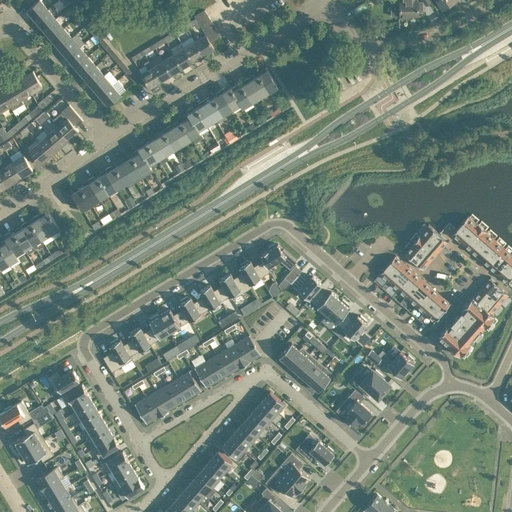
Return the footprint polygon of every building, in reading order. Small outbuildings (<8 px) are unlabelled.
[(48,9),(40,0),(38,0),(27,9),(35,19),(48,9)] [(409,14),(418,14),(418,11),(423,11),(423,1),(418,1),(417,0),(390,0),(391,15),(400,15),(400,16),(409,16),(409,14)] [(70,5),(78,15),(82,12),(73,2),(70,5)] [(48,9),(35,19),(43,29),(56,18),(48,9)] [(194,15),(196,17),(198,22),(206,34),(211,42),(221,36),(205,9),(194,15)] [(83,21),(86,25),(90,22),(82,12),(78,15),(75,18),(80,24),(83,21)] [(196,17),(185,24),(187,28),(198,22),(196,17)] [(56,18),(43,29),(51,38),(64,27),(56,18)] [(86,25),(94,34),(98,31),(90,22),(86,25)] [(185,24),(174,31),(177,35),(187,28),(185,24)] [(64,27),(51,38),(59,47),(72,37),(64,27)] [(94,34),(102,44),(106,41),(98,31),(94,34)] [(174,31),(164,37),(166,41),(177,35),(174,31)] [(195,40),(203,54),(214,48),(211,42),(206,34),(195,40)] [(184,47),(192,61),(203,54),(195,40),(192,36),(187,39),(190,43),(184,47)] [(72,37),(59,47),(67,57),(80,46),(72,37)] [(164,37),(153,43),(155,47),(166,41),(164,37)] [(102,44),(110,53),(114,50),(106,41),(102,44)] [(153,43),(142,50),(145,54),(155,47),(153,43)] [(80,46),(67,57),(75,66),(88,56),(80,46)] [(184,47),(173,53),(182,67),(192,61),(184,47)] [(160,55),(171,74),(182,67),(171,48),(160,55)] [(110,53),(118,63),(122,60),(114,50),(110,53)] [(134,60),(145,54),(142,50),(132,56),(134,60)] [(149,61),(161,80),(171,74),(160,55),(149,61)] [(88,56),(75,66),(84,76),(96,65),(88,56)] [(118,63),(126,72),(130,69),(122,60),(118,63)] [(150,87),(161,80),(149,61),(148,60),(144,62),(148,69),(141,73),(150,87)] [(96,65),(84,76),(92,85),(104,75),(96,65)] [(259,74),(269,91),(277,85),(266,66),(260,69),(262,72),(259,74)] [(138,79),(130,69),(126,72),(134,82),(138,79)] [(22,77),(31,92),(42,85),(33,70),(22,77)] [(249,77),(260,96),(269,91),(259,74),(255,76),(254,73),(249,77)] [(104,75),(92,85),(100,95),(112,84),(104,75)] [(12,83),(23,103),(24,103),(21,98),(31,92),(22,77),(12,83)] [(242,84),(252,101),(260,96),(249,77),(243,80),(245,82),(242,84)] [(1,90),(10,105),(13,109),(23,103),(12,83),(1,90)] [(112,84),(100,95),(108,104),(120,94),(112,84)] [(231,86),(243,106),(252,101),(242,84),(238,86),(237,84),(232,87),(231,86)] [(221,89),(232,108),(239,103),(242,107),(243,106),(231,86),(228,88),(226,85),(221,89)] [(214,97),(224,113),(232,108),(221,89),(215,92),(217,95),(214,97)] [(0,110),(10,105),(1,90),(0,90),(0,110)] [(48,94),(38,103),(39,104),(42,108),(52,99),(48,94)] [(204,99),(215,118),(224,113),(214,97),(210,98),(209,96),(204,99)] [(197,107),(207,123),(215,118),(204,99),(198,102),(200,105),(197,107)] [(54,102),(45,110),(49,115),(59,107),(54,102)] [(36,113),(42,108),(39,104),(38,103),(32,107),(36,113)] [(69,104),(62,111),(67,117),(58,125),(69,138),(79,130),(75,126),(83,120),(70,104),(69,104)] [(198,128),(207,123),(197,107),(193,109),(192,106),(186,110),(188,113),(189,113),(198,128)] [(44,120),(49,115),(45,110),(39,115),(44,120)] [(182,121),(195,142),(203,137),(200,132),(201,132),(198,128),(189,113),(188,113),(183,116),(185,119),(182,121)] [(25,115),(20,121),(23,125),(29,120),(25,115)] [(171,123),(183,142),(191,137),(194,143),(195,142),(182,121),(178,123),(177,120),(171,123)] [(20,121),(6,132),(9,136),(10,136),(23,125),(20,121)] [(32,121),(26,126),(30,130),(35,125),(32,121)] [(164,131),(175,147),(183,142),(171,123),(166,127),(168,129),(164,131)] [(48,133),(60,146),(69,138),(58,125),(48,133)] [(0,127),(0,133),(4,140),(9,136),(6,132),(3,126),(0,127)] [(24,135),(30,130),(26,126),(20,131),(24,135)] [(39,141),(50,154),(60,146),(48,133),(45,129),(35,137),(39,141)] [(154,134),(166,153),(175,147),(164,131),(161,133),(160,130),(154,134)] [(236,132),(227,137),(229,141),(230,142),(239,137),(236,132)] [(147,141),(158,158),(166,153),(154,134),(149,137),(151,139),(147,141)] [(2,144),(5,149),(12,145),(9,140),(2,144)] [(210,144),(214,152),(221,147),(217,140),(210,144)] [(40,163),(50,154),(39,141),(30,148),(28,146),(24,150),(31,162),(36,158),(40,163)] [(149,163),(151,167),(152,166),(149,163),(158,158),(147,141),(144,143),(143,141),(137,144),(149,163)] [(132,155),(143,172),(151,167),(149,163),(137,144),(139,148),(134,151),(136,153),(132,155)] [(13,161),(22,176),(33,169),(23,154),(13,161)] [(128,155),(122,158),(134,177),(143,172),(132,155),(129,157),(128,155)] [(119,164),(115,166),(126,182),(134,177),(122,158),(117,161),(119,164)] [(189,159),(184,163),(186,167),(192,164),(189,159)] [(2,167),(11,182),(22,176),(13,161),(2,167)] [(184,168),(180,162),(174,165),(178,172),(184,168)] [(105,168),(117,187),(126,182),(115,166),(112,168),(110,165),(105,168)] [(0,168),(0,187),(1,189),(11,182),(2,167),(0,168)] [(98,176),(108,193),(117,187),(105,168),(100,171),(101,174),(98,176)] [(88,179),(100,198),(108,193),(98,176),(95,178),(93,175),(88,179)] [(81,186),(91,203),(100,198),(88,179),(83,182),(84,184),(81,186)] [(82,208),(91,203),(81,186),(78,188),(76,186),(71,189),(82,208)] [(132,198),(126,201),(129,207),(136,203),(132,198)] [(109,213),(112,218),(113,218),(121,213),(118,208),(109,213)] [(38,213),(50,233),(59,227),(49,211),(45,213),(44,210),(38,213)] [(31,221),(41,238),(50,233),(38,213),(33,217),(35,219),(31,221)] [(103,223),(112,218),(109,213),(100,218),(103,223)] [(468,215),(451,234),(460,242),(477,223),(468,215)] [(21,224),(33,243),(35,246),(38,247),(39,247),(43,245),(43,244),(44,242),(41,238),(31,221),(28,223),(26,221),(21,224)] [(477,223),(460,242),(469,250),(486,231),(477,223)] [(14,232),(24,248),(33,243),(21,224),(16,227),(18,230),(14,232)] [(421,234),(440,251),(448,241),(429,224),(420,234),(421,234)] [(4,234),(18,257),(16,253),(24,248),(14,232),(11,234),(9,231),(4,234)] [(486,231),(469,250),(479,258),(496,239),(486,231)] [(2,243),(0,244),(0,246),(9,262),(18,257),(4,234),(6,238),(1,241),(2,243)] [(413,243),(432,260),(440,251),(421,234),(413,243)] [(496,239),(479,258),(488,266),(505,247),(496,239)] [(262,253),(260,254),(264,260),(268,267),(280,259),(290,267),(296,260),(289,254),(290,253),(285,248),(284,250),(282,248),(281,249),(278,243),(275,244),(274,243),(268,246),(269,248),(268,249),(268,248),(261,252),(262,253)] [(405,252),(424,269),(432,260),(413,243),(405,252)] [(0,266),(3,271),(11,266),(9,262),(0,246),(0,266)] [(511,253),(505,247),(488,266),(497,274),(511,257),(511,253)] [(396,255),(379,274),(380,274),(387,280),(382,286),(384,288),(405,264),(399,258),(396,255),(396,254),(396,255)] [(511,257),(497,274),(506,282),(511,275),(511,257)] [(251,259),(240,266),(244,272),(250,283),(270,271),(268,267),(264,260),(254,266),(251,259)] [(405,264),(384,288),(385,289),(390,283),(398,289),(399,290),(415,272),(405,264)] [(294,268),(285,277),(291,282),(299,272),(294,268)] [(224,284),(230,295),(250,283),(244,272),(234,278),(230,271),(220,278),(224,284)] [(299,272),(291,282),(309,298),(318,288),(322,283),(312,274),(308,279),(300,272),(299,272)] [(415,272),(399,290),(405,296),(400,302),(403,305),(408,299),(409,299),(425,281),(415,272)] [(15,280),(10,283),(13,288),(22,282),(19,277),(17,274),(13,276),(15,280)] [(24,274),(19,277),(22,282),(27,279),(24,274)] [(489,278),(482,287),(500,303),(508,294),(508,295),(509,294),(507,293),(501,288),(489,277),(489,278)] [(425,281),(409,299),(416,305),(417,307),(418,308),(435,289),(425,281)] [(204,296),(210,308),(230,295),(224,284),(214,290),(210,284),(200,290),(204,296)] [(482,287),(474,296),(492,312),(500,303),(482,287)] [(318,288),(309,298),(327,314),(340,299),(330,290),(326,295),(318,288)] [(423,312),(418,318),(421,321),(426,314),(428,316),(444,298),(435,289),(418,308),(423,312)] [(449,323),(438,335),(438,336),(439,335),(448,343),(448,344),(460,355),(471,342),(470,342),(478,332),(483,326),(484,327),(486,324),(495,314),(492,312),(474,296),(473,297),(473,296),(473,295),(462,307),(463,308),(463,307),(464,308),(459,313),(449,324),(449,323)] [(184,308),(190,320),(210,308),(204,296),(194,302),(190,296),(180,302),(184,308)] [(444,298),(428,316),(434,321),(433,321),(434,322),(429,327),(430,329),(433,331),(454,306),(450,303),(451,302),(450,302),(444,298)] [(340,299),(327,314),(345,329),(354,319),(346,312),(350,307),(348,306),(349,304),(343,299),(342,300),(340,299)] [(290,301),(286,306),(289,309),(294,304),(290,301)] [(248,303),(240,308),(244,313),(252,308),(248,303)] [(170,308),(160,314),(170,332),(190,320),(184,308),(174,314),(170,308)] [(235,310),(230,313),(233,320),(239,316),(235,310)] [(143,333),(150,344),(170,332),(160,314),(149,321),(153,327),(143,333)] [(354,319),(345,329),(363,345),(372,335),(364,328),(368,323),(358,315),(354,319)] [(123,345),(130,356),(150,344),(143,333),(140,326),(129,333),(133,339),(123,345)] [(195,333),(177,344),(181,351),(199,340),(195,333)] [(249,334),(238,341),(250,361),(261,354),(249,334)] [(103,357),(110,368),(130,356),(123,345),(120,338),(109,345),(113,351),(103,357)] [(238,341),(228,347),(240,367),(250,361),(238,341)] [(291,342),(279,356),(287,363),(302,346),(299,349),(291,342)] [(177,344),(171,347),(176,354),(181,351),(177,344)] [(310,353),(302,346),(287,363),(295,370),(310,353)] [(228,347),(217,354),(228,373),(239,367),(240,367),(228,347)] [(371,348),(366,354),(376,364),(382,358),(371,348)] [(388,364),(388,365),(401,376),(414,362),(412,360),(414,358),(409,354),(407,356),(400,350),(393,359),(388,355),(383,360),(388,364)] [(310,353),(295,370),(302,376),(317,359),(310,353)] [(350,353),(345,359),(349,362),(354,356),(350,353)] [(217,354),(206,360),(217,380),(228,373),(217,354)] [(158,356),(152,360),(156,366),(161,363),(158,356)] [(317,359),(302,376),(310,383),(325,366),(317,359)] [(195,366),(195,367),(207,386),(217,380),(206,360),(195,367),(195,366)] [(325,366),(310,383),(318,390),(333,373),(325,366)] [(58,370),(47,377),(57,393),(80,379),(73,368),(61,375),(58,370)] [(358,371),(348,382),(355,388),(363,394),(368,388),(378,397),(382,392),(383,393),(389,387),(388,385),(390,383),(382,376),(383,375),(376,368),(374,370),(373,369),(365,377),(358,371)] [(189,370),(179,377),(190,396),(201,390),(189,370)] [(179,377),(168,383),(179,403),(190,396),(179,377)] [(71,402),(88,392),(82,383),(62,395),(67,404),(71,402)] [(168,383),(157,390),(169,409),(179,403),(168,383)] [(363,394),(355,388),(347,397),(353,402),(347,409),(348,410),(343,416),(355,426),(360,420),(361,422),(371,410),(361,401),(365,396),(363,394)] [(157,390),(146,396),(157,416),(158,417),(169,410),(157,390)] [(286,404),(270,390),(263,398),(279,412),(286,404)] [(77,410),(92,401),(87,392),(88,392),(71,402),(72,402),(77,410)] [(146,396),(135,403),(147,423),(157,416),(146,396)] [(279,412),(263,398),(256,406),(270,418),(272,420),(279,412)] [(4,410),(0,412),(0,419),(4,426),(15,420),(18,425),(29,418),(19,401),(10,407),(9,406),(4,409),(4,410)] [(98,409),(92,401),(77,410),(72,413),(78,421),(82,419),(98,409)] [(50,402),(47,404),(50,409),(52,413),(56,411),(50,402)] [(42,403),(37,406),(42,414),(50,409),(47,404),(44,406),(42,403)] [(250,414),(264,426),(270,418),(256,406),(250,414)] [(103,418),(98,409),(82,419),(87,428),(103,418)] [(250,414),(243,421),(257,433),(264,426),(250,414)] [(108,427),(103,418),(87,428),(83,430),(88,439),(108,427)] [(257,433),(243,421),(236,429),(250,441),(252,443),(259,435),(257,433)] [(69,427),(65,429),(70,438),(74,436),(69,427)] [(114,436),(108,427),(88,439),(94,448),(114,436)] [(26,441),(16,448),(22,458),(43,445),(33,429),(22,435),(26,441)] [(51,439),(64,436),(62,429),(49,433),(51,439)] [(250,441),(236,429),(230,437),(243,449),(250,441)] [(119,445),(114,435),(114,436),(94,448),(99,457),(119,445)] [(230,437),(222,445),(239,460),(246,451),(243,449),(230,437)] [(282,439),(278,442),(285,448),(288,444),(282,439)] [(306,440),(298,449),(310,459),(315,453),(325,462),(334,453),(332,452),(334,450),(328,445),(326,447),(318,439),(312,446),(306,440)] [(43,445),(22,458),(28,468),(38,462),(42,468),(53,461),(43,445)] [(232,461),(218,449),(211,458),(225,470),(232,461)] [(108,471),(128,459),(123,450),(102,462),(108,471)] [(304,462),(291,451),(287,457),(292,461),(284,471),(302,487),(311,477),(299,468),(304,462)] [(90,458),(85,461),(88,467),(98,461),(96,458),(92,460),(90,458)] [(225,470),(211,458),(205,465),(219,477),(225,470)] [(133,468),(128,460),(113,469),(118,478),(133,468)] [(219,477),(205,465),(198,473),(212,485),(214,487),(220,479),(219,477)] [(138,477),(133,468),(118,478),(113,480),(118,489),(122,486),(123,487),(139,477),(138,477)] [(255,469),(252,472),(259,479),(263,474),(256,468),(255,469)] [(58,471),(37,483),(43,493),(59,483),(64,480),(58,471)] [(302,487),(284,471),(275,481),(270,476),(265,481),(278,492),(282,487),(293,497),(302,487)] [(212,485),(198,473),(191,481),(205,493),(212,485)] [(247,478),(246,480),(254,487),(259,481),(258,480),(251,474),(247,478)] [(128,496),(144,486),(139,477),(123,487),(128,496)] [(205,493),(191,481),(185,488),(198,500),(205,493)] [(59,483),(43,493),(48,502),(64,492),(59,483)] [(278,497),(266,487),(262,492),(264,494),(258,500),(263,504),(256,511),(278,511),(282,509),(274,502),(278,497)] [(198,500),(185,488),(178,496),(192,508),(198,500)] [(64,492),(48,502),(54,511),(70,501),(64,492)] [(373,511),(385,500),(377,493),(364,507),(370,511),(373,511)] [(192,508),(178,496),(171,504),(180,511),(188,511),(192,508)] [(70,501),(54,511),(73,511),(78,509),(73,500),(70,501)] [(387,511),(392,506),(385,500),(373,511),(387,511)]
